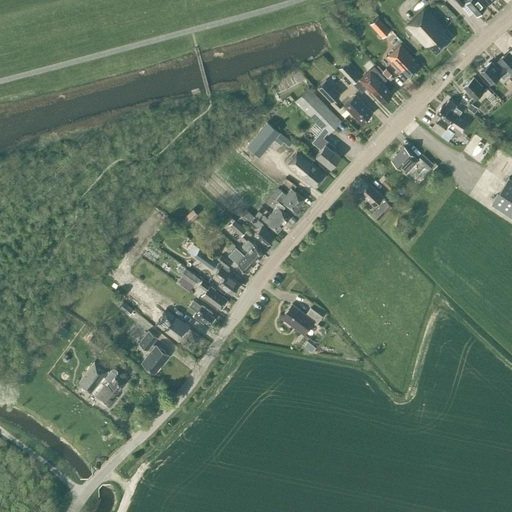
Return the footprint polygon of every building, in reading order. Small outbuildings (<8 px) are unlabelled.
[(479,0),(455,0),(461,6),(465,3),(476,15),(485,7),(479,0)] [(426,47),(428,45),(436,53),(450,39),(442,31),(445,29),(425,8),(406,25),(392,11),(384,19),(400,37),(409,29),(414,34),(410,38),(418,47),(422,43),(426,47)] [(382,36),(390,30),(378,16),(370,23),(382,36)] [(412,60),(413,58),(400,44),(387,56),(400,71),(401,69),(409,78),(420,68),(412,60)] [(510,74),(511,75),(511,47),(498,60),(503,66),(499,70),(491,61),(490,62),(489,61),(485,65),(486,66),(481,71),(492,83),(501,76),(504,79),(510,74)] [(339,68),(353,83),(358,77),(345,63),(339,68)] [(362,92),(368,88),(371,91),(382,103),(391,94),(382,83),(386,79),(374,66),(354,84),(362,92)] [(387,78),(391,74),(385,68),(381,72),(387,78)] [(464,86),(476,99),(483,92),(487,97),(492,92),(487,88),(485,89),(474,77),(469,81),(468,81),(465,84),(465,85),(464,86)] [(340,94),(326,79),(317,87),(331,102),(340,94)] [(316,155),(322,160),(330,167),(339,155),(332,149),(334,146),(323,137),(326,133),(327,133),(340,120),(308,87),(295,101),(322,128),(311,142),(320,149),(316,155)] [(355,94),(343,105),(360,123),(372,112),(355,94)] [(463,132),(470,121),(462,114),(463,112),(455,106),(456,105),(449,99),(443,107),(442,106),(441,106),(436,113),(450,123),(447,127),(454,132),(460,136),(463,132)] [(477,108),(471,104),(468,109),(473,113),(477,108)] [(247,146),(259,155),(279,132),(267,122),(247,146)] [(431,129),(441,136),(446,129),(436,122),(431,129)] [(448,141),(454,132),(447,127),(446,129),(441,136),(448,141)] [(283,142),(289,147),(292,142),(280,133),(274,140),(280,145),(283,142)] [(414,156),(404,146),(391,159),(401,169),(405,173),(418,160),(413,156),(414,156)] [(302,176),(314,186),(325,173),(312,163),(313,162),(297,149),(285,164),(301,177),(302,176)] [(433,164),(422,154),(417,159),(424,166),(428,169),(433,164)] [(511,215),(511,179),(509,177),(493,203),(511,215)] [(371,213),(378,219),(391,205),(385,199),(368,183),(360,192),(374,205),(376,202),(379,205),(371,213)] [(277,187),(271,195),(280,203),(281,201),(294,211),(304,199),(291,188),(286,194),(282,191),(277,187)] [(266,202),(269,205),(274,199),(271,196),(266,202)] [(276,206),(270,213),(283,224),(289,216),(282,210),(284,207),(278,201),(275,205),(276,206)] [(181,221),(186,227),(199,214),(193,209),(181,221)] [(250,220),(253,216),(245,209),(242,214),(250,220)] [(257,219),(262,214),(258,210),(253,216),(257,219)] [(277,232),(283,224),(270,213),(267,217),(264,215),(261,218),(268,224),(277,232)] [(250,220),(259,228),(254,234),(266,245),(274,236),(261,225),(263,224),(257,219),(253,216),(250,220)] [(230,225),(242,236),(247,231),(235,220),(230,225)] [(248,251),(245,253),(255,262),(263,253),(247,239),(242,246),(248,251)] [(195,256),(212,269),(218,261),(201,248),(195,256)] [(255,262),(245,253),(244,254),(238,249),(231,258),(237,263),(247,272),(255,262)] [(217,260),(227,268),(231,263),(221,255),(217,260)] [(180,275),(194,284),(198,278),(185,268),(180,275)] [(218,284),(231,293),(239,283),(232,278),(232,277),(220,268),(215,274),(219,277),(219,276),(222,279),(218,284)] [(137,303),(149,288),(129,274),(122,285),(124,286),(117,296),(134,308),(138,303),(137,303)] [(207,299),(220,309),(227,299),(214,290),(215,289),(209,285),(202,280),(198,285),(206,290),(202,296),(207,299)] [(205,321),(209,324),(214,317),(210,314),(212,312),(201,304),(200,305),(193,300),(188,306),(196,312),(193,316),(203,323),(205,321)] [(119,306),(128,315),(133,310),(123,302),(119,306)] [(310,307),(305,314),(292,304),(281,317),(303,334),(313,321),(316,323),(322,316),(310,307)] [(181,343),(191,350),(200,336),(191,329),(188,328),(190,326),(167,309),(156,325),(179,341),(180,340),(182,342),(181,343)] [(67,327),(71,321),(65,317),(61,323),(67,327)] [(55,331),(61,336),(66,329),(60,324),(55,331)] [(155,345),(152,343),(156,337),(148,330),(139,342),(147,349),(147,348),(151,351),(142,362),(154,372),(163,361),(164,362),(169,356),(155,345)] [(93,346),(99,339),(93,334),(87,341),(93,346)] [(304,345),(309,350),(313,345),(307,341),(304,345)] [(81,368),(86,362),(80,356),(74,363),(81,368)] [(105,377),(103,376),(106,372),(94,362),(78,383),(109,407),(117,396),(115,394),(125,382),(116,374),(117,373),(117,370),(114,368),(112,368),(105,377)]
